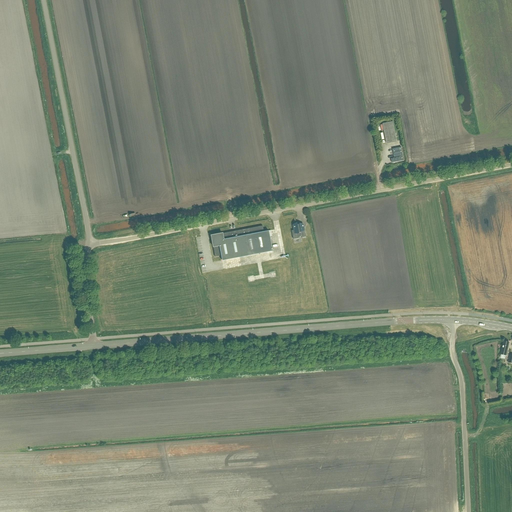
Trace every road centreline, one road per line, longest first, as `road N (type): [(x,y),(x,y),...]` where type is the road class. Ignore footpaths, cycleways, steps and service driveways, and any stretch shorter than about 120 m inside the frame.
road 1 (unclassified): [(88,245),(511,165)]
road 2 (secondary): [(93,345),(453,320)]
road 3 (unclassified): [(88,245),(43,0)]
road 4 (unclassified): [(468,511),(453,320)]
